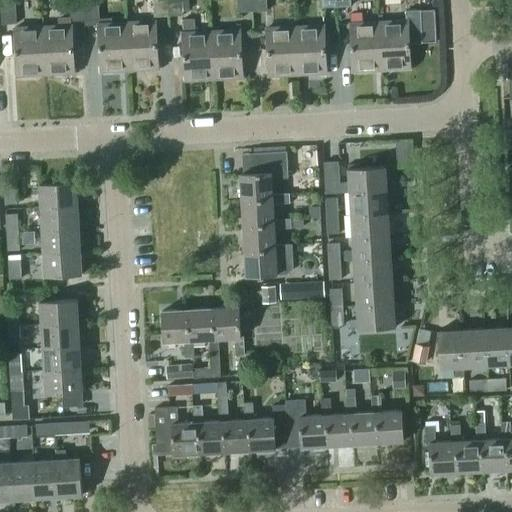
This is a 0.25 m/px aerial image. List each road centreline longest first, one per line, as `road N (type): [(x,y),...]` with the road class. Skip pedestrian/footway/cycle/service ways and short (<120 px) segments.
road 1 (residential): [(135,511),(109,135)]
road 2 (residential): [(109,135),(464,117)]
road 3 (residential): [(464,117),(472,252),(511,250)]
